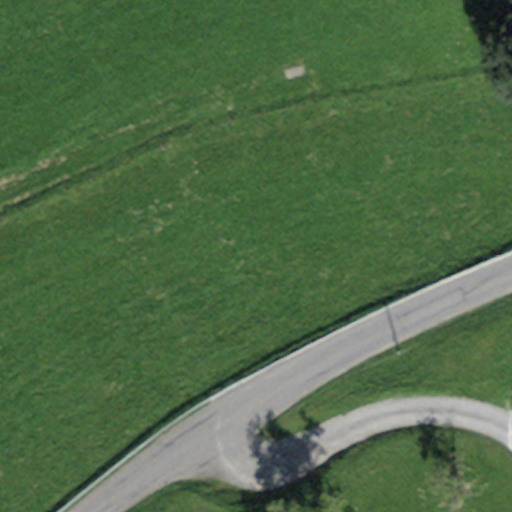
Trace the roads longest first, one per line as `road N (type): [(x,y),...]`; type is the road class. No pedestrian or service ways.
road 1 (residential): [(511,274),(312,366),(175,449),(92,511)]
road 2 (track): [(511,434),(491,420),(411,414),(339,424),(283,459),(228,477),(175,449)]
